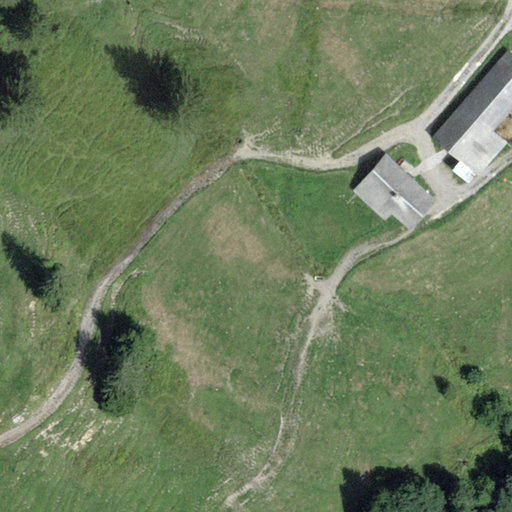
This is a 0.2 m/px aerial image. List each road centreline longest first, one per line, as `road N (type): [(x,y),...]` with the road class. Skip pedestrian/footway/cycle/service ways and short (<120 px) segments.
road 1 (track): [(0,440),(57,400),(76,373),(101,279),(193,180),(230,154),(251,151),(350,160),(426,118)]
road 2 (track): [(511,148),(437,210),(334,272)]
road 3 (track): [(511,10),(426,118)]
